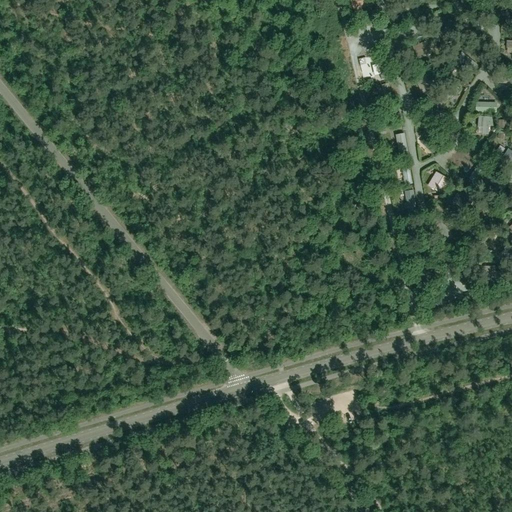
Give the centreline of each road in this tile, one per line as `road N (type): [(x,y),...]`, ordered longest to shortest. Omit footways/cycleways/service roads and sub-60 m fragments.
road 1 (unclassified): [(240,388),(0,86)]
road 2 (track): [(418,328),(336,0)]
road 3 (tertiary): [(240,388),(511,317)]
road 4 (tertiary): [(0,462),(240,388)]
road 5 (track): [(0,163),(121,321)]
road 6 (track): [(272,394),(365,511)]
road 7 (track): [(511,376),(371,409)]
road 8 (track): [(121,321),(91,339),(0,329)]
